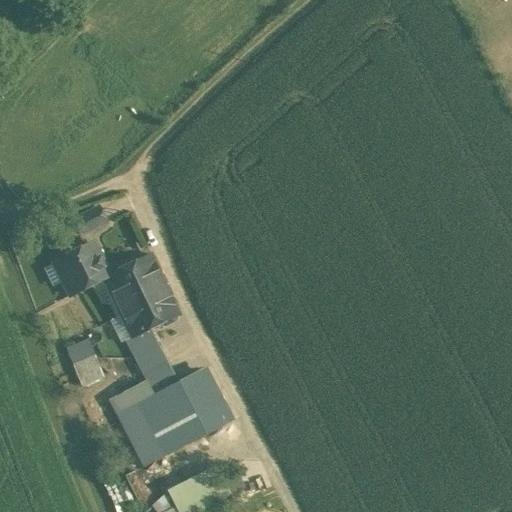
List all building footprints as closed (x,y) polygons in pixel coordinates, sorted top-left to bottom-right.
[(98,207),(73,219),(80,234),(105,221),(98,207)] [(92,242),(74,251),(68,249),(62,252),(60,258),(57,259),(64,273),(60,275),(70,294),(83,288),(103,278),(103,277),(108,275),(92,242)] [(108,275),(103,277),(103,278),(125,322),(131,334),(131,335),(150,326),(178,312),(150,254),(108,275)] [(107,331),(125,322),(103,278),(83,288),(105,331),(107,331)] [(125,322),(107,331),(118,353),(129,347),(124,338),(131,334),(125,322)] [(150,326),(131,335),(131,334),(124,338),(129,347),(134,356),(159,344),(150,326)] [(89,337),(66,348),(73,364),(96,353),(89,337)] [(159,344),(134,356),(146,379),(148,383),(173,370),(159,344)] [(96,353),(73,364),(83,385),(106,374),(96,353)] [(207,366),(178,380),(206,434),(234,419),(207,366)] [(153,393),(178,380),(173,370),(148,383),(153,393)] [(146,379),(132,387),(139,401),(153,393),(148,383),(146,379)] [(178,380),(153,393),(139,401),(116,413),(144,466),(206,434),(178,380)] [(132,387),(109,399),(116,413),(139,401),(132,387)] [(217,464),(167,490),(178,511),(194,511),(231,493),(222,475),(217,464)] [(236,469),(222,475),(231,493),(245,486),(236,469)] [(178,511),(167,490),(148,499),(154,511),(178,511)]
